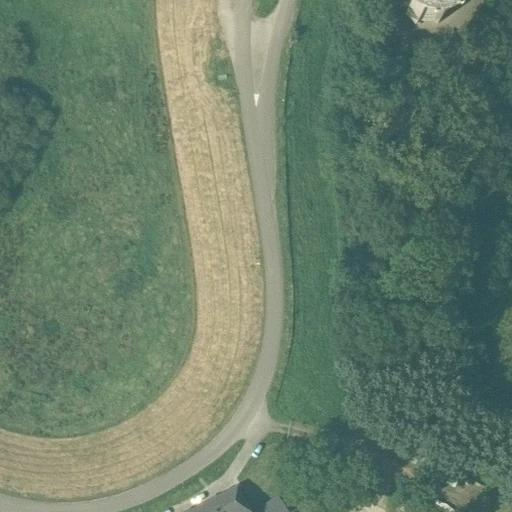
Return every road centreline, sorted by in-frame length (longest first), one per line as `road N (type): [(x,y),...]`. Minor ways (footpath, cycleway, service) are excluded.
road 1 (unclassified): [(257,161),(276,274),(272,341),(247,425),(216,455),(141,498),(89,511)]
road 2 (unclassified): [(257,161),(285,0)]
road 3 (unclassified): [(257,161),(231,0)]
